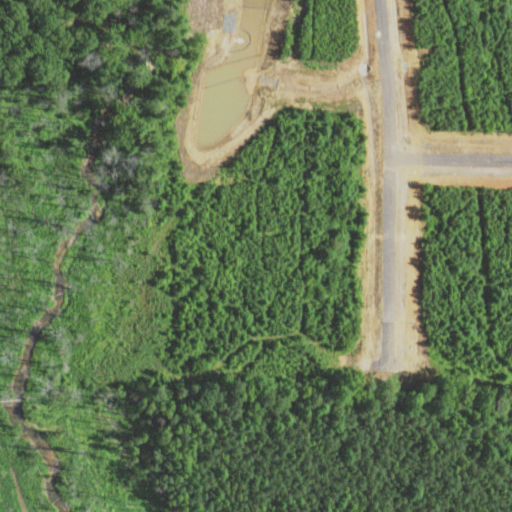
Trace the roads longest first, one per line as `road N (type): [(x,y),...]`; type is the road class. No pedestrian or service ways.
road 1 (residential): [(378,0),(387,343)]
road 2 (residential): [(386,153),(511,155)]
